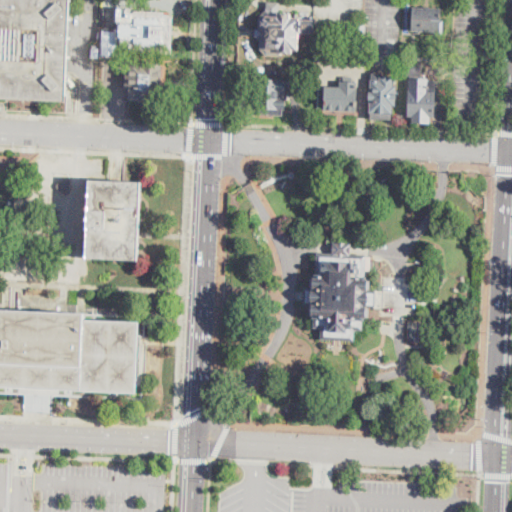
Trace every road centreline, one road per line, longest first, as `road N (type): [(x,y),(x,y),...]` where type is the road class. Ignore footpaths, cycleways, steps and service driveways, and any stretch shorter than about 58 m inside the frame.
road 1 (secondary): [(497,459),(510,151)]
road 2 (secondary): [(195,444),(497,459)]
road 3 (secondary): [(210,142),(195,444)]
road 4 (secondary): [(510,151),(210,142)]
road 5 (secondary): [(210,142),(0,133)]
road 6 (secondary): [(0,437),(195,444)]
road 7 (secondary): [(217,0),(210,142)]
